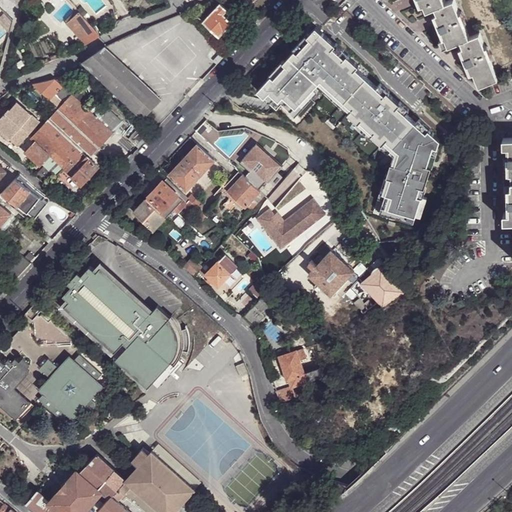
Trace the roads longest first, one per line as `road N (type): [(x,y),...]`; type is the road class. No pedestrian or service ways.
road 1 (residential): [(93,217),(159,261),(243,336),(270,415),(309,465),(441,511)]
road 2 (residential): [(295,0),(93,217)]
road 3 (residential): [(0,90),(179,8)]
road 4 (residential): [(93,217),(0,316)]
road 5 (trunk): [(511,356),(426,456)]
road 6 (trunk): [(511,364),(426,456)]
